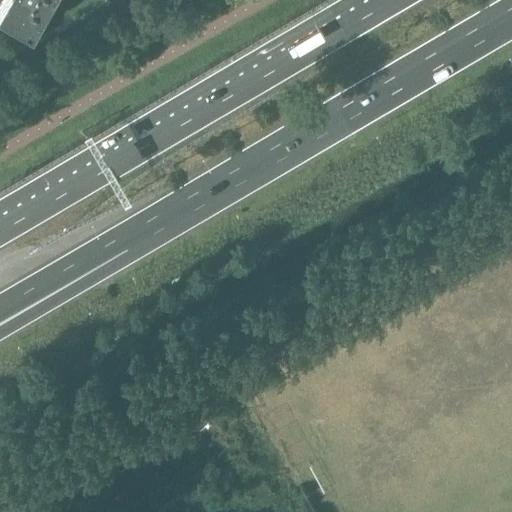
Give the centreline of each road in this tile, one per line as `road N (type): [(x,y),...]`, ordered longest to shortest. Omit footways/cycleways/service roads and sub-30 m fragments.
road 1 (trunk): [(0,318),(511,17)]
road 2 (trunk): [(391,0),(0,233)]
